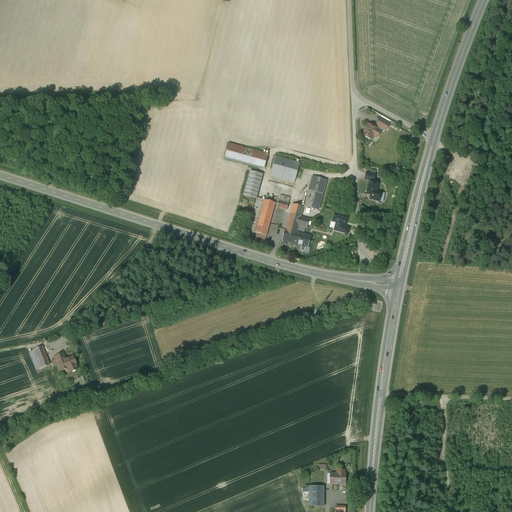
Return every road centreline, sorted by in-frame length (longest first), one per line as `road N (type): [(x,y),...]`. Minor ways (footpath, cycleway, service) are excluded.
road 1 (secondary): [(0,175),(294,268),(398,287)]
road 2 (secondary): [(398,287),(369,511)]
road 3 (unclassified): [(353,92),(359,252)]
road 4 (secondary): [(433,139),(398,287)]
road 5 (secondary): [(483,0),(433,139)]
road 6 (track): [(380,393),(511,400)]
